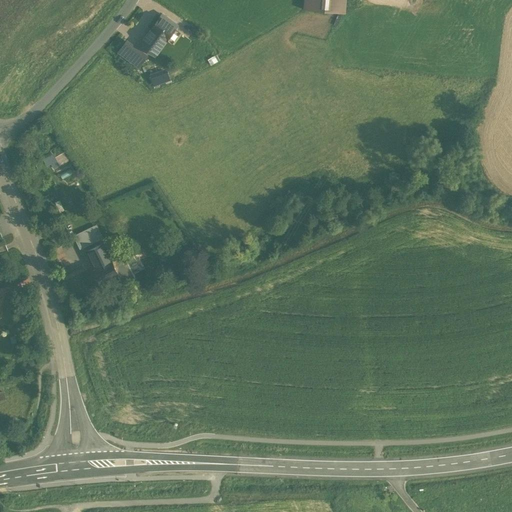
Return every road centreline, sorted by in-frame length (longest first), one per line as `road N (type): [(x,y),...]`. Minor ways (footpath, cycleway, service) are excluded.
road 1 (secondary): [(79,465),(379,470),(511,454)]
road 2 (tertiary): [(79,465),(49,294),(0,161)]
road 3 (residential): [(0,128),(28,111),(127,0)]
